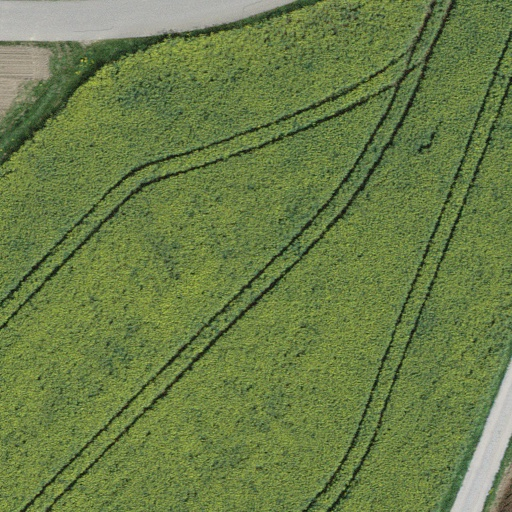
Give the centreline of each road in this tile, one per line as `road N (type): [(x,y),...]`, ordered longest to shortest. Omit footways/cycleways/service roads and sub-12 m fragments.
road 1 (unclassified): [(224,0),(139,16),(0,17)]
road 2 (track): [(511,396),(466,511)]
